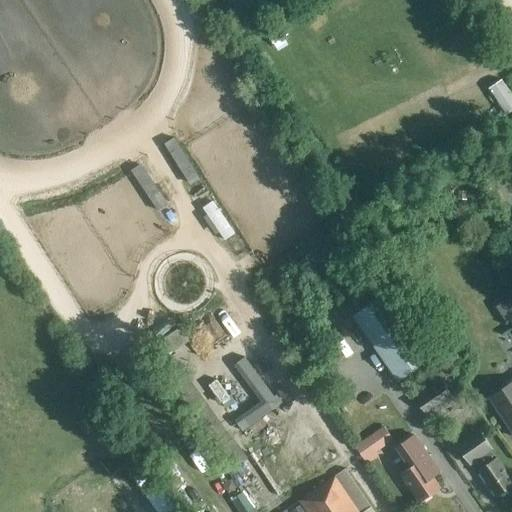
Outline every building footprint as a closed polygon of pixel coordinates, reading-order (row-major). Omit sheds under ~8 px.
[(506,115),(511,110),(511,95),(501,80),(488,89),(506,115)] [(432,359),(387,293),(375,276),(347,295),(359,312),(354,316),(399,382),(432,359)] [(188,341),(178,327),(159,341),(168,353),(156,362),(218,449),(214,452),(225,468),(246,454),(234,438),(232,439),(171,353),(188,341)] [(276,395),(274,396),(244,357),(233,365),(260,401),(234,421),(242,431),(282,402),(276,395)] [(426,416),(453,398),(441,381),(415,399),(426,416)] [(511,383),(489,398),(511,432),(511,383)] [(279,496),(338,457),(307,410),(248,450),(279,496)] [(497,496),(511,486),(511,482),(490,450),(491,449),(480,432),(458,447),(470,464),(477,458),(483,467),(479,470),(497,496)] [(440,488),(432,477),(440,472),(414,435),(396,448),(397,448),(398,448),(411,467),(401,474),(420,502),(440,488)] [(359,511),(335,476),(299,501),(306,511),(359,511)] [(255,511),(248,502),(237,510),(238,511),(255,511)]
